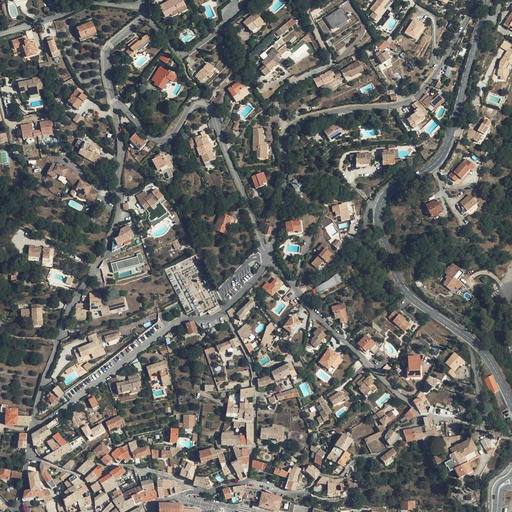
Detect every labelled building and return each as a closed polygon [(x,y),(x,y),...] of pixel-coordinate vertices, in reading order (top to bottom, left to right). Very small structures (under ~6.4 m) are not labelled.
[(171,14),(170,13),(177,9),(184,5),(181,0),(167,0),(167,1),(167,2),(159,6),(165,17),(171,14)] [(383,8),(389,0),(376,0),(377,1),(370,9),(379,17),(385,9),(383,8)] [(341,8),(326,18),(333,30),(347,20),(343,14),(345,13),(341,8)] [(256,26),(256,27),(257,28),(264,22),(255,12),(244,23),(250,30),(256,26)] [(457,16),(453,21),(459,24),(462,19),(457,16)] [(297,21),(300,19),(299,17),(294,20),(292,19),(285,25),(276,32),(279,36),(296,23),(296,24),(298,22),(297,21)] [(405,33),(410,37),(412,33),(416,36),(423,26),(414,19),(405,33)] [(92,22),(77,28),(81,39),(96,33),(92,22)] [(97,35),(96,33),(81,39),(77,28),(75,29),(76,32),(78,36),(81,42),(97,35)] [(148,44),(152,41),(147,34),(142,39),(143,40),(140,42),(137,38),(128,46),(130,48),(126,52),(131,58),(139,52),(144,47),(148,44)] [(312,43),(308,34),(300,41),(312,43)] [(48,37),(51,57),(58,56),(54,36),(48,37)] [(25,37),(12,41),(14,49),(21,46),(25,58),(33,55),(33,54),(38,52),(35,42),(30,43),(29,40),(26,41),(25,37)] [(394,45),(391,42),(389,45),(388,44),(389,44),(386,42),(382,39),(376,46),(378,48),(374,50),(376,53),(375,53),(382,64),(384,63),(387,67),(390,65),(388,61),(391,59),(392,58),(393,57),(392,56),(391,55),(390,55),(389,56),(387,52),(385,50),(385,48),(387,47),(388,47),(389,47),(389,48),(390,49),(391,49),(394,51),(396,52),(397,49),(397,48),(394,45)] [(507,51),(509,48),(511,46),(504,41),(500,47),(507,51)] [(278,48),(280,54),(288,50),(285,45),(278,48)] [(277,63),(279,60),(278,58),(281,55),(274,47),(271,51),(272,52),(268,55),(269,56),(262,62),(264,65),(260,70),(266,76),(271,72),(270,71),(278,64),(277,63)] [(503,59),(502,59),(500,63),(499,69),(498,69),(498,76),(502,77),(507,77),(508,70),(506,70),(506,67),(509,64),(511,65),(511,50),(509,48),(507,51),(504,56),(505,56),(503,59)] [(163,52),(159,58),(166,63),(171,57),(163,52)] [(195,62),(189,56),(185,60),(190,64),(192,66),(195,62)] [(239,63),(233,58),(228,64),(234,69),(239,63)] [(406,60),(406,62),(406,65),(409,67),(412,69),(413,67),(414,66),(416,64),(414,62),(412,60),(409,59),(409,58),(406,60)] [(363,71),(358,62),(348,67),(348,68),(341,72),(343,75),(344,78),(350,75),(351,75),(353,77),(363,71)] [(208,76),(211,72),(214,69),(212,67),(212,66),(210,65),(207,63),(204,67),(203,66),(200,70),(201,70),(195,76),(198,79),(201,82),(206,77),(208,76)] [(167,83),(171,86),(176,77),(173,75),(174,73),(172,72),(171,74),(160,67),(152,80),(156,82),(154,84),(163,90),(167,83)] [(448,67),(444,77),(450,79),(452,73),(451,73),(453,68),(448,67)] [(331,77),(334,75),(334,74),(332,70),(313,80),(318,88),(332,80),(331,77)] [(29,81),(18,84),(20,93),(28,91),(29,93),(38,91),(38,90),(44,88),(42,79),(39,80),(38,77),(32,79),(32,80),(32,81),(29,82),(29,81)] [(241,81),(228,89),(236,103),(249,94),(241,81)] [(167,92),(171,86),(167,83),(163,90),(167,92)] [(87,98),(82,95),(76,91),(68,102),(69,102),(73,105),(73,107),(78,110),(83,102),(84,102),(87,98)] [(214,98),(212,101),(215,103),(214,103),(219,106),(225,97),(220,94),(217,99),(214,98)] [(432,101),(431,99),(426,94),(420,100),(431,111),(443,100),(438,95),(432,101)] [(424,115),(421,112),(425,110),(422,106),(418,101),(412,105),(415,110),(411,113),(412,115),(406,120),(411,127),(421,120),(420,119),(421,119),(422,119),(423,119),(423,118),(424,117),(424,116),(424,115)] [(73,119),(79,125),(84,118),(78,113),(73,119)] [(33,130),(32,123),(21,124),(23,138),(53,134),(51,119),(40,121),(41,129),(33,130)] [(484,135),(487,132),(489,128),(488,127),(491,123),(486,120),(483,124),(482,124),(478,132),(477,132),(473,139),(478,143),(483,135),(484,135)] [(343,134),(337,124),(324,131),(330,141),(343,134)] [(470,138),(473,139),(477,132),(470,128),(467,133),(466,139),(469,141),(470,138)] [(254,129),(253,139),(270,149),(270,146),(266,146),(266,143),(264,143),(264,135),(262,135),(262,129),(254,129)] [(141,141),(135,134),(131,138),(137,145),(136,146),(140,150),(146,145),(142,140),(141,141)] [(205,164),(215,160),(212,151),(213,151),(210,143),(209,144),(207,137),(201,139),(200,136),(195,138),(198,147),(197,148),(200,155),(201,155),(205,164)] [(306,137),(300,141),(304,147),(310,142),(306,137)] [(269,159),(270,149),(253,139),(253,151),(257,151),(257,158),(266,159),(269,159)] [(85,142),(80,151),(85,155),(84,157),(89,160),(90,156),(97,160),(99,156),(93,152),(94,149),(94,148),(94,147),(93,147),(85,142)] [(395,164),(393,150),(383,151),(383,153),(382,154),(383,165),(395,164)] [(370,153),(350,155),(351,160),(356,160),(356,168),(370,167),(370,157),(370,153)] [(165,157),(165,156),(164,156),(163,156),(162,156),(162,155),(159,157),(159,155),(155,157),(156,159),(152,160),(158,171),(161,169),(162,172),(173,166),(170,160),(166,163),(164,160),(165,160),(165,159),(165,158),(165,157)] [(454,173),(453,171),(449,176),(456,182),(459,177),(462,179),(470,169),(472,171),(475,167),(468,160),(464,164),(463,163),(460,165),(454,173)] [(454,173),(460,165),(457,162),(451,170),(453,171),(454,173)] [(94,201),(98,194),(89,189),(90,188),(80,182),(81,180),(73,171),(67,168),(66,170),(57,165),(56,166),(53,164),(47,174),(52,177),(55,172),(57,174),(63,177),(64,175),(68,177),(71,181),(70,182),(74,186),(77,188),(75,191),(80,193),(86,196),(85,197),(94,201)] [(263,181),(261,174),(251,177),(256,189),(260,187),(260,186),(263,185),(267,183),(265,180),(263,181)] [(298,195),(306,190),(301,183),(297,186),(294,182),(291,184),(298,195)] [(160,202),(164,199),(156,189),(153,192),(151,190),(148,192),(150,194),(148,196),(139,203),(144,210),(146,209),(149,214),(148,214),(150,216),(148,217),(148,219),(150,221),(152,222),(157,217),(158,219),(167,212),(161,203),(160,202)] [(139,203),(148,196),(144,191),(134,197),(139,203)] [(92,203),(94,201),(85,197),(86,196),(80,193),(79,196),(92,203)] [(470,195),(460,203),(464,207),(460,211),(463,215),(477,204),(470,195)] [(437,200),(426,205),(431,217),(438,214),(437,213),(442,211),(437,200)] [(341,221),(350,220),(347,204),(331,207),(332,212),(335,212),(335,217),(340,216),(341,221)] [(169,214),(167,212),(158,219),(157,217),(152,222),(150,221),(154,226),(169,214)] [(231,218),(225,215),(220,213),(214,230),(225,234),(230,236),(236,220),(231,218)] [(299,222),(285,224),(286,233),(300,231),(299,222)] [(129,225),(119,229),(121,234),(110,238),(115,249),(131,242),(129,238),(134,236),(129,225)] [(177,240),(172,242),(176,249),(181,247),(177,240)] [(325,248),(326,247),(322,243),(317,249),(320,253),(321,253),(311,264),(317,269),(324,261),(325,262),(328,259),(329,258),(332,255),(330,253),(325,248)] [(35,247),(32,246),(29,257),(43,258),(42,262),(49,263),(50,249),(35,247)] [(54,249),(50,249),(49,263),(42,262),(42,266),(53,267),(54,249)] [(117,271),(143,263),(140,253),(136,254),(136,257),(110,264),(113,273),(118,272),(117,271)] [(444,272),(447,275),(445,278),(447,279),(443,284),(451,291),(455,287),(459,283),(457,281),(460,277),(464,272),(459,268),(453,263),(450,267),(449,267),(444,272)] [(339,285),(334,278),(326,283),(317,287),(320,293),(339,285)] [(272,296),(281,287),(278,284),(280,282),(279,282),(276,279),(270,285),(267,283),(263,288),(272,296)] [(424,286),(421,281),(416,283),(419,289),(424,286)] [(77,304),(74,308),(90,309),(90,311),(101,311),(101,308),(108,306),(109,309),(126,304),(124,294),(101,300),(100,293),(91,293),(90,294),(90,304),(77,304)] [(233,309),(228,312),(231,318),(236,315),(241,320),(255,304),(251,301),(239,312),(233,309)] [(38,308),(37,304),(32,305),(32,309),(21,310),(21,317),(32,316),(33,325),(43,325),(42,314),(41,308),(38,308)] [(334,312),(334,316),(336,315),(337,319),(339,319),(340,323),(346,322),(344,310),(345,310),(344,305),(331,307),(333,313),(334,312)] [(108,306),(101,308),(101,311),(101,315),(110,313),(109,309),(108,306)] [(396,311),(390,317),(403,329),(408,322),(396,311)] [(299,323),(291,318),(284,327),(291,333),(299,323)] [(194,321),(186,324),(189,335),(197,331),(194,321)] [(411,325),(408,322),(403,329),(405,331),(411,325)] [(270,332),(275,328),(271,323),(267,327),(264,336),(261,344),(260,344),(262,345),(262,344),(264,345),(265,343),(269,344),(273,337),(269,335),(270,332)] [(250,330),(244,326),(238,332),(250,355),(254,349),(245,334),(250,330)] [(326,337),(317,330),(306,339),(306,347),(316,348),(326,337)] [(120,336),(121,335),(120,334),(119,333),(110,335),(109,331),(97,335),(100,341),(105,339),(106,343),(117,339),(117,337),(120,336)] [(95,342),(98,350),(78,359),(80,364),(106,353),(99,340),(96,333),(88,336),(91,343),(95,342)] [(380,350),(366,336),(358,344),(366,352),(369,349),(375,356),(380,350)] [(236,338),(204,350),(205,355),(217,351),(218,353),(241,345),(236,338)] [(95,342),(74,351),(78,359),(98,350),(95,342)] [(339,358),(328,351),(320,362),(332,370),(339,358)] [(451,369),(453,371),(458,365),(459,366),(464,362),(454,353),(445,364),(451,369)] [(420,378),(419,357),(408,357),(408,369),(407,369),(408,378),(420,378)] [(166,362),(147,367),(151,378),(160,376),(164,387),(171,384),(166,362)] [(271,373),(272,375),(275,381),(277,380),(283,378),(284,381),(291,378),(296,376),(290,363),(271,373)] [(456,375),(453,373),(450,370),(447,373),(454,378),(456,375)] [(128,382),(116,383),(119,395),(141,391),(137,375),(128,376),(128,382)] [(270,382),(275,381),(272,375),(263,379),(257,380),(258,386),(265,385),(270,383),(270,382)] [(369,377),(366,380),(364,378),(363,378),(360,375),(354,381),(357,384),(358,386),(357,387),(365,396),(371,390),(373,392),(376,388),(372,384),(373,382),(369,377)] [(491,394),(499,390),(493,375),(484,379),(491,394)] [(437,382),(429,378),(427,382),(435,386),(437,382)] [(51,392),(49,394),(48,395),(47,396),(49,399),(48,400),(52,404),(57,399),(58,401),(64,395),(59,387),(54,392),(53,391),(52,391),(51,390),(49,391),(51,392)] [(240,402),(245,403),(245,397),(248,397),(253,396),(254,388),(240,390),(240,402)] [(291,390),(281,394),(283,399),(293,397),(299,396),(298,393),(292,394),(291,390)] [(326,395),(327,396),(329,399),(337,394),(334,390),(326,395)] [(340,392),(337,394),(329,399),(327,396),(324,398),(328,404),(331,402),(333,406),(344,399),(346,402),(350,399),(346,393),(342,395),(340,392)] [(416,398),(417,399),(419,398),(422,403),(427,400),(421,392),(416,398)] [(425,408),(422,403),(419,398),(417,399),(413,401),(419,412),(425,408)] [(366,400),(364,402),(371,410),(373,408),(366,400)] [(324,401),(321,404),(327,415),(332,413),(324,401)] [(17,417),(17,410),(7,409),(7,407),(1,406),(1,412),(0,411),(0,421),(6,422),(6,425),(17,425),(29,426),(31,417),(17,417)] [(232,418),(238,419),(239,410),(232,409),(227,408),(226,414),(225,421),(232,422),(232,418)] [(412,408),(404,415),(408,421),(414,417),(413,416),(416,415),(412,408)] [(386,416),(381,410),(378,412),(375,414),(374,415),(376,418),(378,417),(380,420),(379,421),(382,425),(377,427),(380,432),(380,434),(386,431),(384,426),(396,417),(392,412),(386,416)] [(328,420),(324,411),(319,413),(321,416),(317,418),(319,424),(328,420)] [(184,423),(179,423),(179,426),(183,427),(183,430),(194,429),(196,416),(184,415),(184,423)] [(119,416),(106,422),(111,431),(122,425),(119,416)] [(432,425),(430,417),(423,419),(424,426),(432,425)] [(51,434),(50,429),(61,421),(58,418),(34,434),(33,445),(51,434)] [(234,427),(240,428),(240,427),(244,427),(246,427),(246,433),(246,435),(246,436),(247,445),(253,445),(253,424),(234,422),(234,427)] [(101,423),(90,429),(87,424),(81,428),(89,441),(106,431),(101,423)] [(283,440),(284,431),(282,431),(283,427),(273,424),(272,427),(271,427),(268,427),(268,429),(261,429),(260,437),(261,439),(266,439),(267,439),(267,438),(277,439),(277,440),(277,441),(282,442),(283,441),(283,440)] [(407,442),(423,439),(423,437),(427,436),(427,437),(435,436),(434,433),(434,431),(426,432),(426,433),(422,434),(421,427),(403,430),(404,433),(401,437),(400,441),(406,439),(407,442)] [(178,429),(171,430),(170,435),(165,438),(166,440),(171,438),(170,443),(177,443),(178,429)] [(386,442),(389,446),(393,441),(398,435),(389,430),(385,436),(388,439),(386,442)] [(366,444),(382,436),(380,434),(380,432),(364,439),(366,444)] [(222,452),(229,452),(228,449),(227,445),(234,445),(234,436),(234,433),(222,433),(221,439),(221,446),(221,449),(222,452)] [(53,452),(43,459),(52,462),(84,440),(82,437),(67,445),(59,434),(46,442),(53,452)] [(343,434),(331,451),(341,458),(345,452),(352,441),(343,434)] [(457,436),(444,438),(446,445),(448,452),(449,454),(444,456),(437,456),(434,459),(436,464),(443,461),(446,468),(447,467),(449,472),(454,469),(459,479),(472,472),(467,463),(478,457),(475,451),(476,450),(470,439),(458,446),(458,445),(454,447),(451,449),(449,442),(457,441),(457,436)] [(102,442),(94,452),(107,465),(112,465),(115,462),(107,455),(112,450),(102,442)] [(123,446),(112,453),(120,463),(123,459),(126,461),(129,458),(132,464),(141,465),(139,457),(151,454),(148,446),(139,450),(134,442),(123,446)] [(171,452),(153,451),(154,457),(170,458),(168,472),(174,474),(176,464),(173,457),(182,449),(177,446),(171,452)] [(220,461),(222,469),(227,466),(226,463),(222,452),(221,449),(221,446),(217,446),(218,450),(215,452),(213,446),(211,447),(211,449),(210,449),(213,459),(214,463),(220,461)] [(311,446),(311,450),(313,452),(316,454),(321,458),(323,459),(325,456),(324,455),(326,454),(320,449),(319,448),(316,447),(311,446)] [(201,463),(213,459),(210,449),(209,448),(199,451),(200,456),(199,456),(201,463)] [(235,453),(237,459),(243,458),(242,453),(242,449),(239,448),(233,448),(235,453)] [(250,449),(242,449),(242,453),(243,458),(249,457),(250,449)] [(391,458),(396,453),(393,449),(380,458),(385,464),(392,459),(391,458)] [(326,458),(337,463),(341,458),(331,451),(326,458)] [(315,459),(315,463),(320,465),(321,458),(316,454),(313,452),(311,457),(315,459)] [(343,466),(350,455),(345,452),(341,458),(337,463),(343,466)] [(72,460),(64,467),(77,471),(83,475),(96,463),(91,457),(80,468),(72,460)] [(245,474),(248,471),(249,457),(243,458),(237,459),(237,460),(241,465),(243,469),(244,471),(245,474)] [(0,460),(0,459),(0,472),(0,478),(9,480),(10,477),(20,480),(22,473),(0,467),(0,460)] [(236,472),(243,469),(241,465),(237,460),(232,463),(231,464),(235,470),(236,472)] [(266,466),(267,464),(252,461),(252,467),(262,470),(262,469),(264,470),(265,466),(266,466)] [(46,471),(50,466),(43,463),(42,463),(41,464),(40,467),(42,476),(46,471)] [(185,470),(180,467),(177,477),(190,485),(197,467),(188,463),(185,470)] [(224,476),(235,470),(231,464),(227,466),(222,469),(222,470),(224,476)] [(125,472),(120,466),(116,470),(110,474),(110,475),(108,476),(107,475),(106,475),(107,477),(104,479),(99,473),(104,470),(101,466),(100,465),(92,472),(96,477),(90,481),(93,485),(99,481),(102,487),(114,480),(118,486),(125,482),(120,476),(125,472)] [(290,468),(288,473),(290,474),(288,480),(294,482),(291,490),(292,490),(299,491),(302,490),(305,489),(297,483),(298,476),(299,472),(301,469),(294,466),(293,469),(290,468)] [(313,480),(314,481),(317,478),(319,474),(319,472),(312,466),(311,468),(309,467),(308,468),(306,471),(309,473),(312,476),(314,478),(313,480)] [(284,479),(280,487),(285,489),(288,480),(290,474),(288,473),(281,469),(281,470),(276,468),(274,474),(287,478),(286,480),(284,479)] [(46,471),(42,476),(47,483),(52,481),(46,471)] [(38,472),(29,474),(31,491),(40,490),(40,489),(38,472)] [(59,476),(60,477),(62,481),(71,475),(63,472),(59,476)] [(85,479),(88,483),(90,481),(96,477),(92,472),(85,479)] [(76,475),(69,480),(72,483),(78,478),(76,475)] [(336,491),(343,492),(344,479),(338,479),(335,480),(322,477),(321,478),(317,483),(328,484),(328,490),(327,497),(334,496),(334,492),(336,492),(336,491)] [(80,481),(78,478),(72,483),(74,486),(77,484),(80,481)] [(154,487),(153,483),(152,479),(145,481),(144,478),(140,479),(142,485),(143,491),(154,488),(154,487)] [(209,481),(196,478),(194,486),(206,488),(209,481)] [(56,487),(53,480),(52,481),(47,483),(52,489),(56,487)] [(73,504),(78,501),(75,493),(77,492),(74,486),(72,483),(69,480),(64,483),(69,489),(68,490),(72,495),(68,497),(73,504)] [(110,494),(114,500),(121,495),(122,495),(122,494),(121,492),(118,486),(114,480),(102,487),(105,491),(107,496),(110,494)] [(291,491),(291,490),(294,482),(288,480),(285,489),(291,491)] [(98,491),(100,495),(105,491),(102,487),(99,481),(93,485),(90,487),(94,493),(98,491)] [(89,491),(85,485),(80,488),(77,484),(74,486),(77,492),(79,490),(81,495),(82,495),(85,493),(89,491)] [(142,485),(129,491),(132,496),(137,494),(143,491),(142,485)] [(240,496),(244,495),(244,486),(233,487),(234,493),(239,492),(240,496)] [(142,503),(159,498),(157,491),(157,487),(154,487),(154,488),(143,491),(137,494),(142,503)] [(43,488),(40,489),(40,490),(42,492),(44,499),(45,502),(52,500),(48,490),(44,491),(43,488)] [(225,500),(232,498),(228,488),(222,490),(225,500)] [(243,499),(255,500),(260,501),(259,507),(278,511),(279,510),(288,511),(289,506),(293,508),(294,504),(281,499),(282,497),(262,492),(245,489),(243,499)] [(36,500),(44,499),(42,492),(40,490),(31,491),(25,492),(24,499),(34,497),(34,499),(36,499),(36,500)] [(66,508),(73,504),(68,497),(72,495),(68,490),(64,492),(62,496),(66,508)] [(84,499),(82,495),(81,495),(79,490),(77,492),(75,493),(78,501),(84,499)] [(102,504),(109,499),(107,496),(105,491),(100,495),(94,499),(95,507),(98,506),(99,505),(101,508),(95,510),(96,511),(102,511),(103,511),(105,509),(102,504)] [(128,491),(122,494),(122,495),(121,495),(125,502),(132,499),(131,497),(132,496),(129,491),(128,491)] [(135,506),(142,503),(137,494),(132,496),(131,497),(132,499),(135,506)] [(120,511),(124,511),(135,506),(132,499),(125,502),(121,495),(114,500),(113,501),(120,511)] [(91,504),(90,496),(87,498),(84,499),(78,501),(80,507),(81,509),(91,504)] [(414,509),(414,503),(412,503),(412,501),(404,501),(404,503),(401,503),(401,509),(414,509)] [(107,511),(108,511),(114,507),(111,503),(105,509),(103,511),(102,511),(117,511),(116,510),(112,511),(107,511)] [(183,511),(184,509),(183,508),(182,506),(181,505),(179,505),(179,503),(159,503),(158,511),(183,511)]
